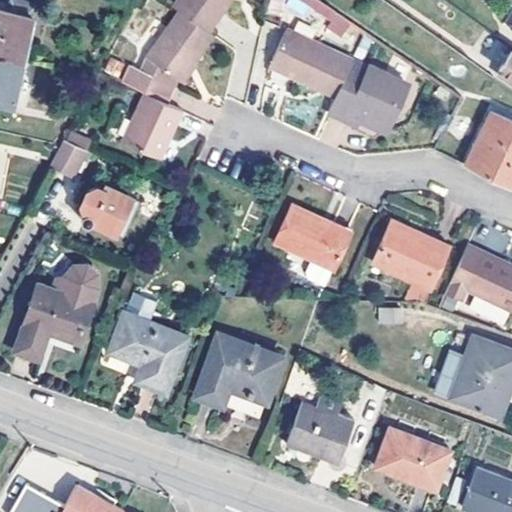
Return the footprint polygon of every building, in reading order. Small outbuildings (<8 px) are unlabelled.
[(0,0),(0,5),(35,13),(39,0),(36,0),(13,0),(13,1),(6,0),(0,0)] [(179,9),(208,31),(229,0),(177,0),(174,5),(179,9)] [(0,53),(25,59),(35,13),(0,5),(0,53)] [(212,34),(208,31),(179,9),(150,57),(179,80),(193,59),(196,61),(212,34)] [(268,69),(334,97),(352,58),(286,31),(268,69)] [(511,51),(500,70),(511,78),(511,51)] [(25,59),(0,53),(0,100),(14,104),(25,59)] [(175,86),(179,80),(150,57),(142,69),(175,86)] [(377,121),(396,115),(402,101),(397,99),(405,81),(352,58),(334,97),(327,113),(345,121),(348,114),(362,120),(375,126),(377,121)] [(193,59),(179,80),(185,84),(198,63),(196,61),(193,59)] [(145,93),(166,104),(175,86),(142,69),(133,65),(124,82),(145,93)] [(177,88),(170,100),(213,122),(219,110),(177,88)] [(166,104),(145,93),(124,141),(163,159),(183,113),(166,104)] [(465,167),(511,188),(511,122),(492,113),(465,167)] [(348,114),(345,121),(359,127),(362,120),(348,114)] [(377,121),(375,126),(388,132),(396,115),(377,121)] [(87,147),(65,137),(62,143),(52,162),(72,174),(87,147)] [(90,221),(119,237),(137,205),(100,183),(95,191),(85,191),(78,205),(82,212),(79,216),(79,218),(79,221),(83,225),(87,225),(90,221)] [(348,236),(328,227),(320,223),(321,220),(292,206),(274,245),(312,262),(306,275),(310,281),(325,288),(348,236)] [(414,237),(416,231),(393,221),(390,227),(414,237)] [(328,227),(348,236),(350,231),(331,222),(328,227)] [(414,237),(390,227),(374,263),(432,288),(450,245),(416,231),(414,237)] [(511,264),(469,244),(446,294),(462,301),(468,290),(511,310),(511,264)] [(67,276),(98,287),(100,274),(91,265),(78,266),(67,276)] [(71,296),(63,293),(38,284),(15,349),(39,358),(49,329),(79,339),(98,287),(67,276),(72,288),(71,296)] [(58,280),(63,293),(71,296),(72,288),(67,276),(58,280)] [(377,323),(402,323),(402,308),(378,308),(377,323)] [(124,312),(109,352),(142,364),(136,380),(166,391),(186,336),(124,312)] [(197,394),(224,403),(261,414),(281,356),(218,334),(197,394)] [(452,396),(500,413),(511,381),(511,350),(473,336),(452,396)] [(221,411),(224,403),(197,394),(195,402),(221,411)] [(300,404),(287,442),(340,462),(356,420),(338,414),(342,403),(321,396),(318,404),(322,407),(321,411),(300,404)] [(388,427),(374,465),(434,486),(448,449),(388,427)] [(511,511),(511,478),(476,466),(461,506),(477,511),(511,511)] [(123,511),(125,509),(79,483),(67,504),(29,481),(11,511),(123,511)]
